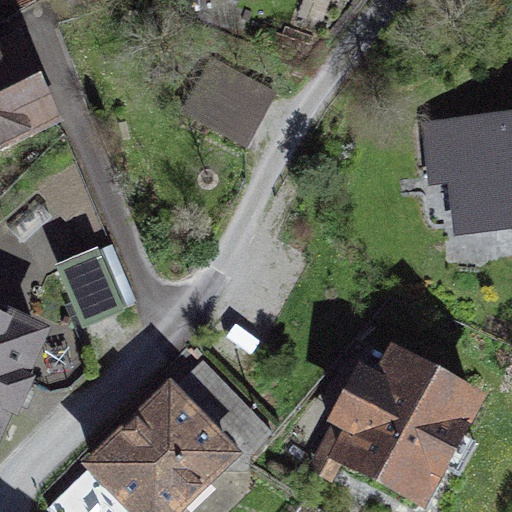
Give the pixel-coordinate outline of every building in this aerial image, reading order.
[(148,86),(118,4),(58,25),(88,108),(148,86)] [(0,54),(0,145),(53,121),(19,46),(0,54)] [(273,97),(214,67),(189,117),(248,147),(273,97)] [(461,176),(466,227),(511,222),(511,124),(432,133),(436,178),(461,176)] [(121,313),(98,258),(62,273),(85,328),(121,313)] [(0,420),(38,336),(0,318),(0,420)] [(420,501),(473,403),(394,360),(379,388),(362,379),(339,422),(355,431),(341,458),(420,501)] [(171,383),(85,469),(127,511),(185,511),(243,455),(171,383)] [(54,511),(123,511),(86,471),(48,506),(54,511)]
